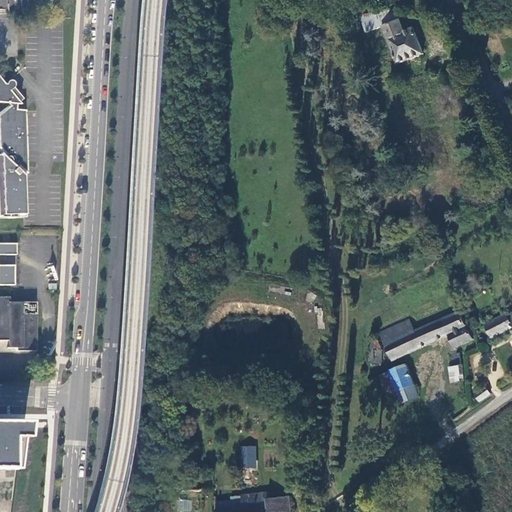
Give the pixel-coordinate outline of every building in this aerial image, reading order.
[(397,12),(382,18),(385,26),(401,21),(397,12)] [(385,26),(382,18),(365,24),(372,44),(390,38),(399,65),(426,55),(416,30),(405,34),(401,21),(385,26)] [(0,103),(4,104),(6,107),(0,112),(0,152),(3,156),(1,159),(0,158),(0,219),(21,219),(20,182),(18,182),(18,177),(19,177),(19,176),(13,171),(15,168),(17,169),(23,161),(22,111),(14,111),(14,105),(18,105),(17,103),(20,100),(11,89),(12,87),(12,83),(8,81),(5,82),(4,84),(0,84),(0,103)] [(0,284),(16,286),(18,243),(0,242),(0,284)] [(8,349),(37,350),(38,301),(10,301),(10,298),(0,297),(0,339),(8,340),(8,349)] [(473,340),(460,315),(417,333),(412,322),(383,334),(395,362),(451,337),(458,348),(473,340)] [(511,315),(508,317),(508,316),(487,326),(493,338),(511,329),(511,315)] [(383,352),(380,351),(372,351),(371,363),(382,364),(383,352)] [(464,376),(462,354),(450,355),(453,377),(464,376)] [(408,365),(392,372),(400,393),(405,405),(422,398),(408,365)] [(390,397),(400,393),(392,372),(382,376),(390,397)] [(476,396),(480,402),(489,396),(485,389),(476,396)] [(0,468),(10,469),(17,422),(0,422),(0,468)] [(255,445),(241,446),(242,468),(257,467),(255,445)] [(228,511),(220,511),(291,511),(290,498),(269,499),(268,495),(242,498),(243,505),(228,507),(228,511)]
